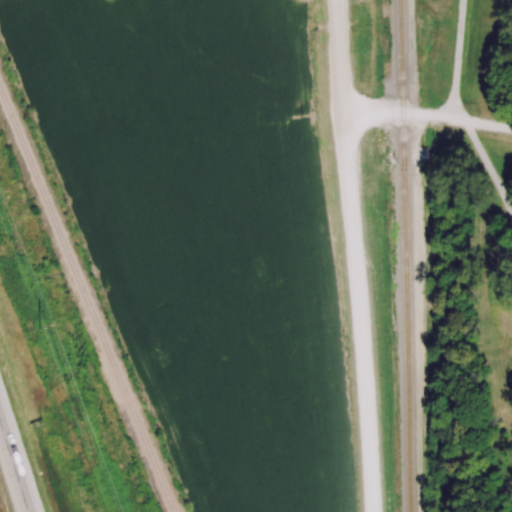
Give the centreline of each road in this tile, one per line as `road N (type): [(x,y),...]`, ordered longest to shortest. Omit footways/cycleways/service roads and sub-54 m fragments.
road 1 (tertiary): [(370,511),(336,0)]
road 2 (residential): [(344,111),(511,130)]
